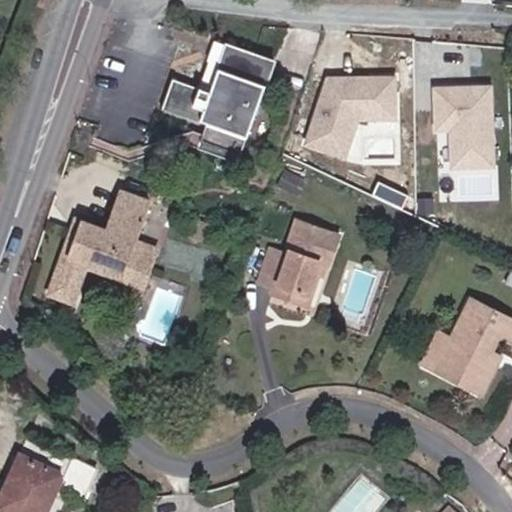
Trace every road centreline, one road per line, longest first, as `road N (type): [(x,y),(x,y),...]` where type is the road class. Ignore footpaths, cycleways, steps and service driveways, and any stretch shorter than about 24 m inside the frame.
road 1 (residential): [(0,325),(172,477),(303,426),(392,422),(503,511)]
road 2 (unclassified): [(222,0),(511,19)]
road 3 (secondary): [(34,158),(103,0)]
road 4 (secondary): [(74,0),(43,94),(34,158)]
road 5 (track): [(511,247),(389,183)]
